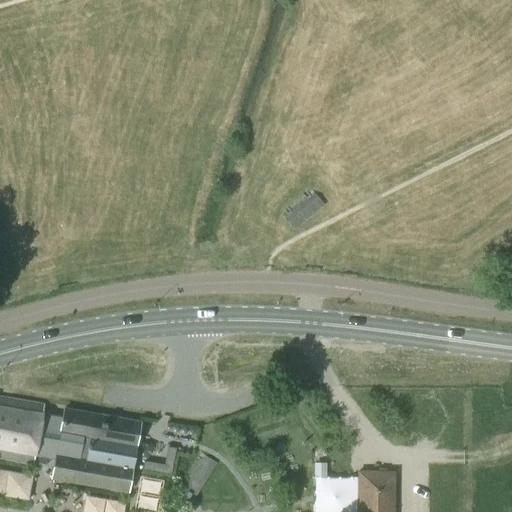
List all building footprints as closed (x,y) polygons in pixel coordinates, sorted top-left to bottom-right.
[(0,397),(0,456),(34,462),(35,455),(44,456),(54,458),(50,479),(128,493),(133,467),(128,466),(131,447),(135,448),(140,422),(64,409),(63,417),(42,413),(44,405),(0,397)] [(175,449),(167,448),(164,465),(143,462),(142,469),(170,474),(175,449)] [(219,467),(200,454),(198,458),(194,456),(191,461),(195,463),(185,479),(181,477),(179,481),(182,483),(180,487),(199,499),(219,467)] [(0,492),(28,498),(33,474),(0,467),(0,492)] [(392,511),(393,472),(357,471),(356,511),(392,511)] [(68,511),(125,511),(127,499),(65,492),(63,511),(68,511)]
